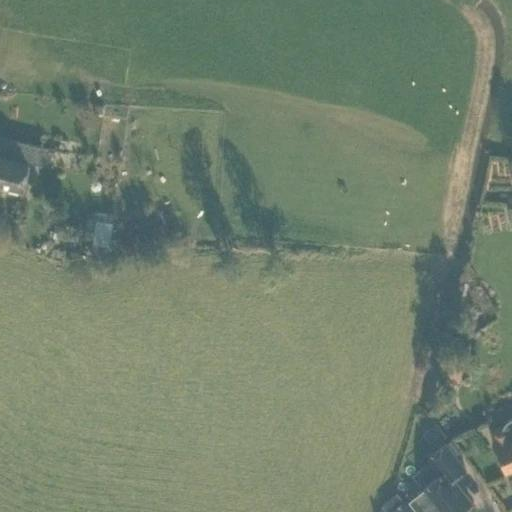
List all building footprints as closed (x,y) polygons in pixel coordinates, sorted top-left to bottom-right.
[(27,161),(37,164),(42,147),(0,136),(0,187),(19,192),(27,161)] [(112,223),(95,221),(94,231),(86,230),(85,239),(93,240),(92,245),(109,247),(112,223)] [(77,239),(78,225),(53,222),(51,237),(77,239)] [(445,381),(459,384),(466,355),(451,352),(445,381)] [(505,471),(511,468),(511,418),(509,419),(505,423),(504,425),(490,431),(496,445),(495,448),(505,471)] [(421,489),(440,511),(457,511),(471,501),(452,478),(464,468),(443,444),(426,457),(440,474),(421,489)] [(403,502),(404,501),(405,501),(397,492),(384,502),(392,511),(395,509),(403,502)] [(412,511),(403,502),(395,509),(397,511),(412,511)]
